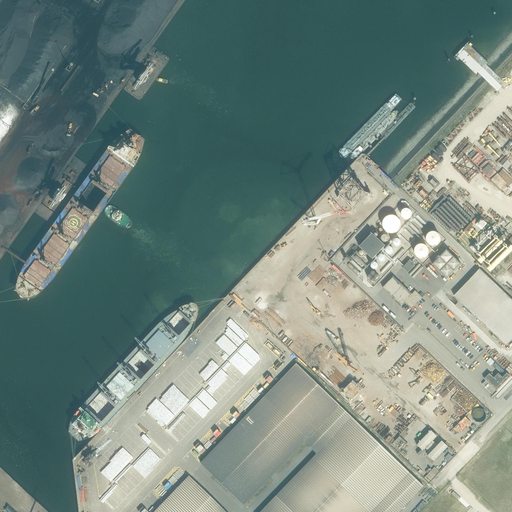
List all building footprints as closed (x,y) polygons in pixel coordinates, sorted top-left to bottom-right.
[(363,176),(368,171),(364,167),(359,172),(363,176)] [(372,185),(374,187),(377,185),(381,189),(383,187),(377,181),(372,185)] [(334,198),(348,212),(354,206),(340,192),(334,198)] [(374,192),(357,210),(362,215),(366,211),(369,214),(381,202),(378,198),(379,197),(374,192)] [(330,208),(321,217),(326,222),(328,220),(331,223),(338,217),(330,208)] [(383,220),(389,226),(394,220),(388,214),(383,220)] [(396,220),(400,225),(404,222),(401,216),(396,220)] [(359,247),(373,259),(385,246),(371,233),(359,247)] [(440,257),(446,251),(442,247),(436,253),(440,257)] [(403,268),(408,273),(415,266),(410,261),(403,268)] [(511,300),(479,269),(454,296),(506,346),(511,339),(511,300)] [(435,282),(440,278),(434,272),(430,276),(435,282)] [(383,288),(384,288),(392,296),(391,297),(394,301),(395,300),(401,305),(404,302),(412,308),(422,297),(415,291),(418,288),(413,284),(407,290),(393,276),(383,288)] [(226,309),(238,296),(235,292),(222,305),(226,309)] [(292,329),(302,320),(298,316),(289,326),(292,329)] [(279,335),(288,344),(294,337),(286,329),(279,335)] [(386,342),(381,348),(385,351),(390,346),(386,342)] [(412,349),(420,357),(426,352),(417,343),(412,349)] [(304,442),(340,405),(296,363),(201,463),(244,505),(299,448),(304,442)] [(497,391),(510,377),(507,373),(502,378),(498,373),(494,378),(489,373),(484,379),(497,391)] [(156,394),(160,398),(170,388),(166,383),(156,394)] [(144,401),(141,405),(148,411),(151,406),(144,401)] [(307,464),(260,511),(398,511),(410,500),(416,494),(423,486),(340,405),(304,442),(308,445),(314,451),(317,454),(311,459),(311,460),(307,464)] [(451,419),(445,426),(448,428),(453,421),(451,419)] [(423,451),(437,436),(430,430),(417,445),(423,451)] [(441,440),(428,455),(434,461),(448,446),(441,440)] [(151,455),(116,494),(130,506),(131,507),(134,503),(133,497),(135,499),(136,502),(138,501),(139,497),(141,498),(144,494),(148,495),(149,491),(155,491),(161,488),(157,481),(174,462),(174,458),(162,447),(156,453),(156,454),(155,454),(163,456),(160,457),(160,460),(161,461),(160,465),(157,466),(156,463),(155,466),(152,465),(151,455)] [(225,511),(188,476),(163,502),(153,511),(225,511)] [(458,500),(460,497),(453,491),(451,493),(458,500)]
